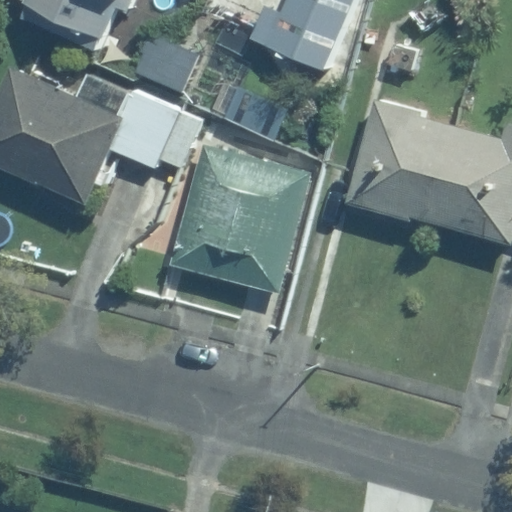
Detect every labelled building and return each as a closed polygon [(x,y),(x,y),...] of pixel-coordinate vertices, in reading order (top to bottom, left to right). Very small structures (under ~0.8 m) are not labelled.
[(143,0),(29,0),(38,4),(30,21),(108,56),(126,16),(134,20),(143,0)] [(142,76),(191,95),(206,55),(157,36),(142,76)] [(16,68),(0,108),(0,164),(98,205),(120,152),(169,172),(172,163),(190,171),(203,139),(215,144),(223,125),(139,91),(129,114),(16,68)] [(511,244),(511,141),(382,108),(357,205),(511,244)] [(186,268),(288,292),(316,176),(214,151),(186,268)]
